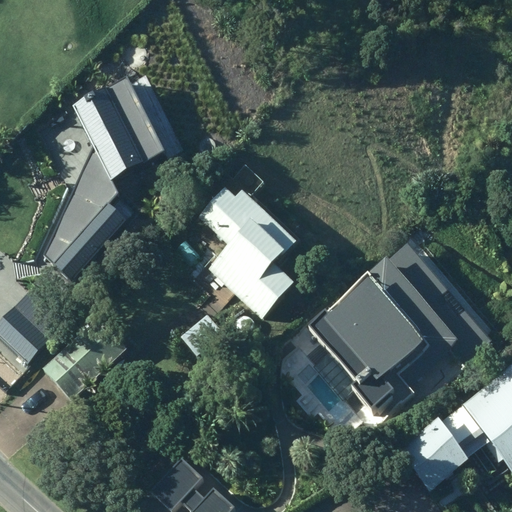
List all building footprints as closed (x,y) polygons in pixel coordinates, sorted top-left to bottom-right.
[(102,192),(155,167),(119,91),(66,117),(102,192)] [(210,272),(258,319),(291,285),(268,262),(276,253),(279,256),(293,241),(239,190),(232,197),(222,188),(196,216),(231,250),(210,272)] [(124,233),(106,215),(38,283),(56,300),(124,233)] [(445,289),(404,243),(384,260),(382,258),(363,274),(362,272),(323,312),(321,310),(305,324),(352,379),(347,384),(368,409),(372,406),(373,407),(389,393),(397,402),(409,392),(394,374),(422,351),(432,362),(447,349),(461,365),(488,342),(462,312),(452,320),(434,298),(445,289)] [(133,306),(145,320),(159,309),(147,294),(133,306)] [(9,310),(0,319),(0,363),(15,378),(46,346),(9,310)] [(204,313),(176,336),(194,357),(222,334),(204,313)] [(74,400),(131,348),(105,319),(48,371),(74,400)] [(511,386),(510,384),(465,417),(511,483),(511,386)] [(159,443),(170,454),(182,442),(171,431),(159,443)] [(465,478),(435,437),(400,462),(431,504),(465,478)] [(148,491),(168,510),(177,502),(188,511),(187,511),(226,511),(230,508),(210,488),(202,496),(190,485),(198,477),(179,459),(148,491)]
